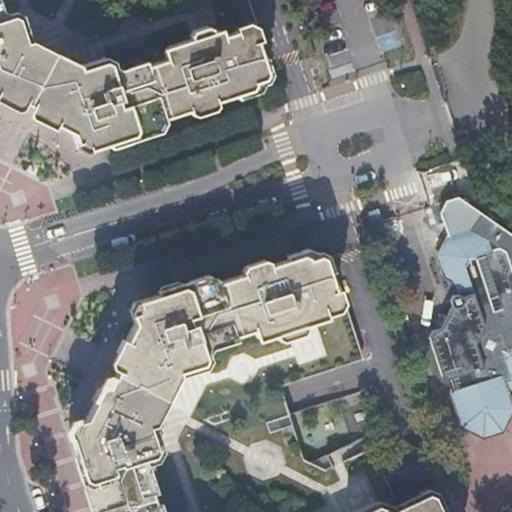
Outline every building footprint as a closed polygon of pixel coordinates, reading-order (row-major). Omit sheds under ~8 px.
[(0,0),(0,99),(16,107),(21,105),(24,100),(27,101),(52,53),(43,48),(38,45),(39,42),(29,37),(21,14),(17,15),(12,12),(0,16),(0,0)] [(126,64),(127,68),(112,73),(108,61),(103,59),(102,54),(77,62),(68,57),(66,59),(52,53),(27,101),(30,102),(28,108),(29,113),(53,126),(54,122),(72,131),(77,144),(84,148),(108,140),(109,143),(114,146),(131,141),(134,135),(133,132),(139,130),(140,134),(160,128),(165,119),(163,115),(189,107),(189,110),(195,113),(214,107),(216,101),(215,98),(236,92),(237,95),(258,89),(263,80),(262,76),(264,76),(266,71),(252,28),(247,25),(222,33),(221,30),(216,27),(212,29),(211,26),(206,23),(192,28),(189,33),(190,37),(165,44),(163,50),(165,56),(146,62),(144,58),(126,64)] [(447,313),(441,326),(432,329),(429,335),(442,374),(448,377),(450,377),(454,388),(452,393),(462,423),(483,434),(502,429),(511,407),(511,406),(506,389),(504,381),(511,377),(511,284),(509,276),(511,270),(511,267),(506,249),(499,245),(491,248),(488,238),(468,228),(448,234),(439,254),(445,274),(453,278),(457,292),(453,294),(450,298),(452,303),(447,313)] [(338,299),(323,255),(318,253),(317,254),(316,251),(307,245),(285,253),(287,257),(269,263),(268,259),(263,257),(244,263),(241,268),(242,272),(218,280),(216,277),(206,271),(188,277),(189,282),(182,285),(181,281),(176,278),(159,283),(157,288),(158,292),(133,301),(130,307),(134,321),(125,338),(121,336),(110,359),(112,365),(117,368),(115,371),(164,396),(171,382),(174,383),(179,374),(203,366),(202,361),(205,356),(200,344),(253,327),(255,334),(261,336),(274,332),(276,335),(281,338),(302,331),(305,326),(304,322),(323,316),(325,311),(324,308),(335,304),(338,299)] [(435,323),(441,326),(447,313),(442,310),(435,323)] [(86,416),(78,419),(77,414),(69,417),(66,422),(64,427),(66,435),(70,434),(79,461),(84,477),(87,485),(95,509),(95,511),(441,511),(438,504),(433,493),(426,491),(419,495),(394,507),(384,511),(382,505),(376,503),(357,511),(159,511),(141,457),(150,454),(154,453),(156,448),(148,424),(154,422),(160,412),(157,410),(164,396),(115,371),(113,375),(108,385),(106,384),(101,386),(95,399),(86,416)] [(108,385),(113,375),(109,372),(103,374),(90,397),(95,399),(101,386),(106,384),(108,385)] [(161,446),(154,422),(148,424),(156,448),(161,446)] [(502,447),(493,449),(489,458),(492,466),(500,471),(509,468),(511,461),(511,456),(510,451),(502,447)] [(80,479),(84,477),(79,461),(75,463),(80,479)] [(90,511),(95,509),(87,485),(83,487),(90,511)] [(433,493),(438,504),(442,502),(436,490),(427,486),(417,491),(419,495),(426,491),(433,493)] [(384,511),(394,507),(390,498),(376,498),(354,509),(355,511),(357,511),(376,503),(382,505),(384,511)]
